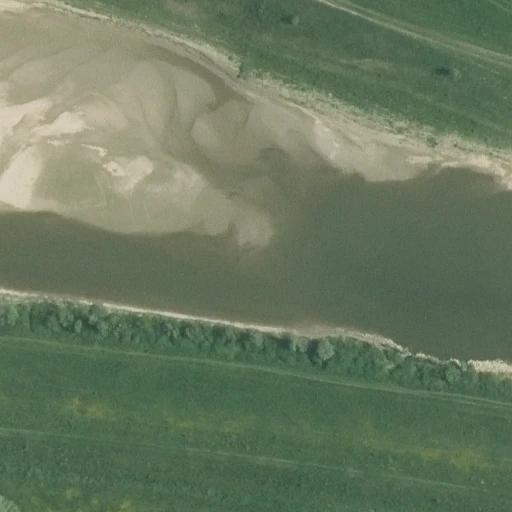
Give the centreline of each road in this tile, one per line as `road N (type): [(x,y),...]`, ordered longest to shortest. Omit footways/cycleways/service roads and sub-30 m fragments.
road 1 (track): [(0,426),(511,492)]
road 2 (track): [(511,40),(333,0)]
